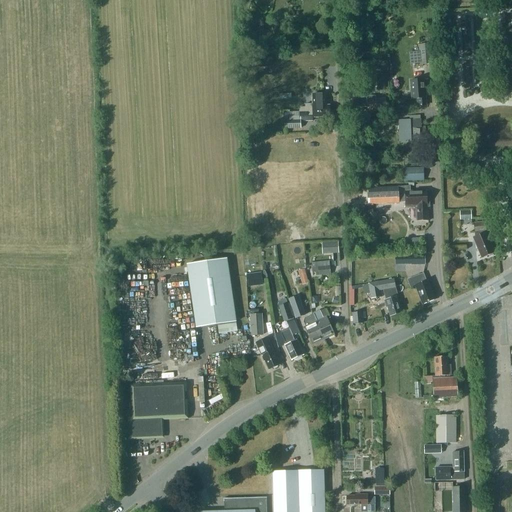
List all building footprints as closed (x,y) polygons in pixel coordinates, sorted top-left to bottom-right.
[(418,45),(420,65),(432,64),(431,44),(418,45)] [(375,77),(376,89),(385,88),(384,76),(375,77)] [(414,81),(409,81),(411,100),(415,99),(416,107),(425,106),(424,96),(428,96),(427,80),(414,81)] [(284,122),(284,130),(300,129),(300,117),(308,117),(308,119),(327,118),(327,116),(329,116),(329,115),(329,107),(325,107),(325,94),(312,95),(312,104),(305,105),(305,107),(299,108),(299,113),(289,113),(289,122),(284,122)] [(348,94),(348,109),(358,108),(358,111),(363,111),(363,108),(367,108),(367,114),(376,113),(376,111),(386,110),(386,99),(375,99),(375,97),(366,97),(366,99),(358,99),(358,94),(357,94),(348,94)] [(420,128),(420,121),(398,122),(399,143),(423,141),(423,133),(424,133),(424,128),(420,128)] [(463,171),(477,176),(480,166),(466,162),(463,171)] [(385,188),(386,203),(404,202),(405,206),(410,206),(410,209),(416,209),(416,221),(430,221),(429,200),(426,200),(426,192),(410,192),(410,193),(406,193),(406,187),(385,188)] [(382,188),(373,189),(374,201),(382,201),(382,188)] [(473,223),(474,238),(472,239),(481,259),(493,254),(484,232),(488,232),(487,222),(473,223)] [(425,255),(410,255),(411,266),(425,265),(425,255)] [(236,322),(227,259),(186,264),(196,328),(236,322)] [(329,266),(311,268),(312,273),(318,272),(318,275),(330,274),(329,266)] [(304,269),(298,271),(302,285),(308,284),(304,269)] [(410,289),(414,287),(421,305),(434,300),(427,281),(426,281),(423,273),(407,279),(410,289)] [(253,274),(246,274),(248,286),(255,285),(253,274)] [(383,291),(385,300),(384,303),(385,307),(387,308),(390,317),(400,314),(395,297),(398,297),(395,288),(394,288),(392,281),(368,285),(370,300),(381,298),(380,291),(387,290),(383,291)] [(298,296),(289,299),(296,318),(304,315),(298,296)] [(278,306),(283,321),(291,319),(287,304),(279,306),(278,306)] [(322,319),(315,322),(314,322),(322,340),(333,335),(325,317),(326,317),(323,310),(319,312),(322,319)] [(352,313),(353,324),(362,324),(361,313),(352,313)] [(260,336),(263,336),(262,314),(250,315),(251,336),(260,336)] [(314,322),(315,322),(312,315),(308,317),(311,324),(303,327),(310,345),(322,340),(314,322)] [(291,319),(286,322),(289,329),(295,326),(296,325),(294,320),(292,321),(291,319)] [(236,323),(217,325),(219,334),(237,332),(236,323)] [(285,344),(284,345),(290,360),(301,355),(295,340),(293,341),(291,335),(298,332),(295,326),(289,329),(280,333),(285,344)] [(261,353),(259,354),(263,362),(264,361),(268,370),(279,365),(272,350),(271,351),(266,340),(256,344),(261,353)] [(222,359),(223,370),(227,370),(228,384),(238,384),(238,380),(240,380),(239,369),(244,368),(243,357),(222,359)] [(434,380),(431,380),(432,399),(434,399),(443,398),(456,397),(455,379),(444,379),(444,376),(449,376),(449,366),(446,366),(445,358),(433,358),(434,380)] [(132,385),(133,411),(129,411),(129,418),(130,418),(131,438),(164,437),(163,419),(189,418),(188,400),(186,400),(186,392),(188,392),(188,383),(132,385)] [(435,423),(436,444),(455,444),(455,422),(435,423)] [(451,453),(452,468),(435,469),(435,481),(462,480),(462,468),(462,453),(451,453)] [(324,511),(323,472),(272,473),(273,511),(324,511)] [(374,495),(383,495),(383,509),(389,508),(389,495),(389,487),(384,487),(384,483),(374,484),(374,495)] [(453,505),(457,504),(457,511),(463,511),(463,504),(465,504),(464,489),(452,489),(453,505)] [(345,496),(346,506),(361,506),(361,511),(373,511),(374,497),(367,498),(367,495),(360,495),(360,496),(345,496)] [(265,511),(265,499),(223,500),(223,511),(205,511),(265,511)] [(435,503),(435,511),(434,511),(450,511),(450,503),(435,503)]
